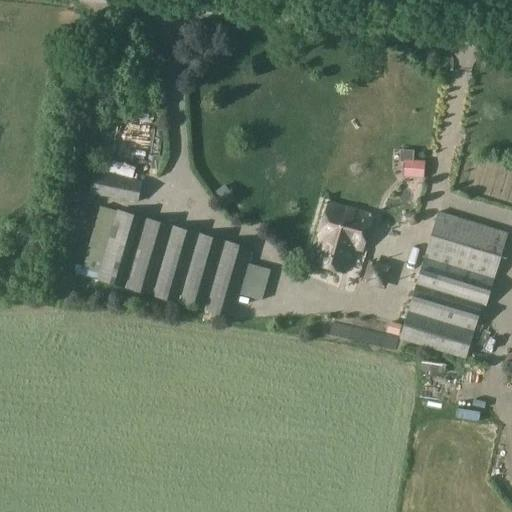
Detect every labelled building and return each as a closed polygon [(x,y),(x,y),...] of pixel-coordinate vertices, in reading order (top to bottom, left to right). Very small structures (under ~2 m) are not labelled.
[(417,155),(397,163),(405,180),(424,171),(417,155)] [(92,171),(91,176),(88,193),(137,205),(142,183),(92,171)] [(454,198),(450,208),(481,221),(485,211),(454,198)] [(371,216),(329,204),(319,239),(320,239),(313,262),(345,271),(351,248),(361,251),(371,216)] [(231,319),(252,248),(117,209),(96,280),(231,319)] [(508,233),(437,212),(399,340),(465,359),(481,307),(486,308),(508,233)] [(369,260),(361,284),(385,291),(393,267),(369,260)] [(398,336),(401,325),(388,322),(385,333),(398,336)]
